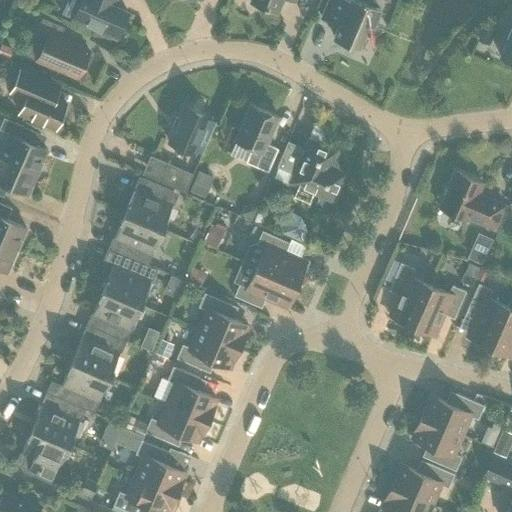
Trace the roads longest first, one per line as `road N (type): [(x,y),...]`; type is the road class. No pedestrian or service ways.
road 1 (residential): [(0,411),(64,288),(87,159),(108,106),(151,65),(204,56),(282,69),(361,104),(404,139)]
road 2 (residential): [(211,511),(271,358),(298,340),(344,329)]
road 3 (residential): [(344,329),(396,193),(404,139)]
road 4 (residential): [(339,511),(396,374)]
